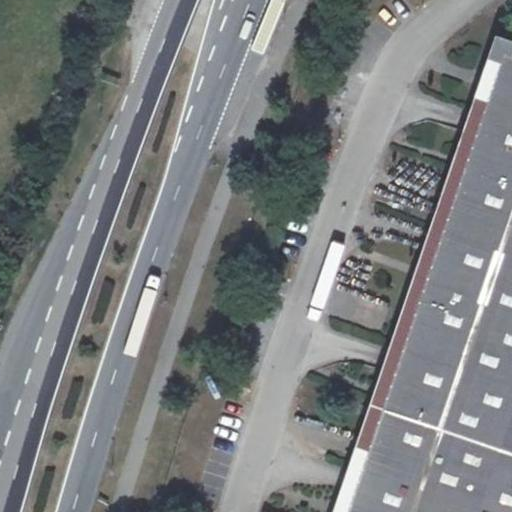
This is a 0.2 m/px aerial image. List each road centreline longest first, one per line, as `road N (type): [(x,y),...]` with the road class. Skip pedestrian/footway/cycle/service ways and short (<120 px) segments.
road 1 (residential): [(471,0),(394,67),(295,337),(244,511)]
road 2 (primary): [(73,511),(245,0)]
road 3 (primary): [(181,0),(33,415)]
